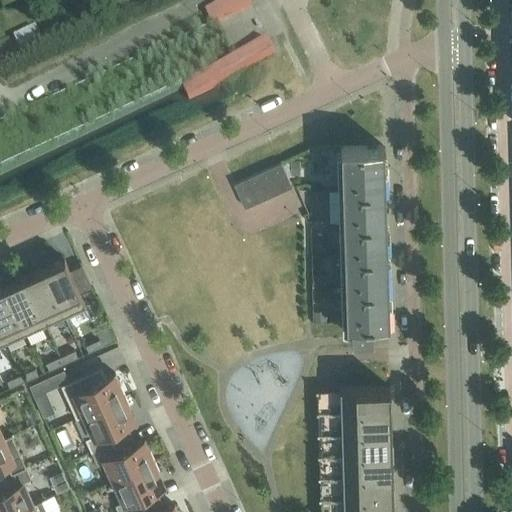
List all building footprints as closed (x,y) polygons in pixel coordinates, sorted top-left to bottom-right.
[(22,31),(45,24),(38,3),(16,9),(22,31)] [(182,58),(188,70),(227,51),(275,28),(269,14),(181,56),(182,58)] [(388,305),(384,187),(383,145),(341,146),(345,305),(346,321),(350,321),(351,336),(372,335),(372,334),(386,334),(385,320),(388,320),(388,305)] [(270,167),(281,191),(292,186),(281,162),(270,167)] [(258,173),(269,196),(281,191),(270,167),(258,173)] [(258,173),(246,178),(257,202),(269,196),(258,173)] [(257,202),(246,178),(234,183),(245,207),(257,202)] [(65,258),(45,267),(66,315),(86,306),(80,292),(92,287),(82,264),(70,269),(65,258)] [(25,276),(47,324),(66,315),(45,267),(25,276)] [(5,285),(27,333),(47,324),(25,276),(5,285)] [(0,287),(0,326),(7,342),(27,333),(5,285),(0,287)] [(86,345),(89,352),(103,345),(100,338),(86,345)] [(61,356),(64,363),(78,357),(75,350),(61,356)] [(64,363),(61,356),(46,362),(50,369),(64,363)] [(77,394),(86,414),(126,395),(116,373),(106,377),(101,366),(61,384),(67,398),(77,394)] [(22,373),(26,380),(39,374),(36,367),(22,373)] [(26,380),(22,373),(7,380),(10,387),(26,380)] [(340,387),(340,409),(390,408),(390,386),(366,387),(366,386),(340,387)] [(86,438),(91,451),(131,432),(127,423),(134,419),(129,409),(131,407),(126,395),(86,414),(95,434),(86,438)] [(340,409),(341,431),(391,430),(390,408),(340,409)] [(341,431),(342,453),(392,451),(391,430),(341,431)] [(131,432),(91,451),(97,463),(106,459),(115,479),(156,461),(145,438),(136,442),(131,432)] [(0,476),(26,464),(12,434),(3,438),(2,435),(0,436),(0,476)] [(342,453),(342,475),(392,473),(392,451),(342,453)] [(161,473),(156,461),(115,479),(124,499),(115,503),(119,511),(129,511),(161,498),(157,488),(163,485),(159,474),(161,473)] [(0,511),(8,511),(32,502),(23,482),(18,484),(13,473),(27,466),(26,464),(0,476),(0,511)] [(342,475),(343,496),(393,495),(392,473),(342,475)] [(393,511),(393,495),(343,496),(343,511),(393,511)] [(178,511),(175,504),(166,508),(161,498),(129,511),(178,511)] [(36,511),(32,502),(8,511),(36,511)]
